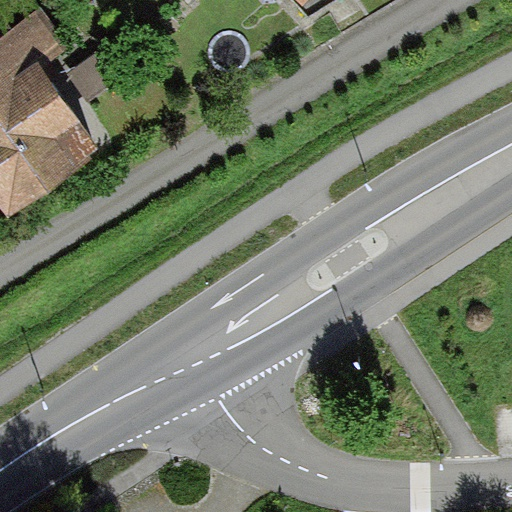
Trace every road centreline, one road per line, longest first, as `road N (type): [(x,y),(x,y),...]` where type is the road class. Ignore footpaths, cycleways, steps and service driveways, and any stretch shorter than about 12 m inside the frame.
road 1 (residential): [(453,0),(0,266)]
road 2 (secondary): [(511,160),(189,361)]
road 3 (residential): [(511,480),(354,482),(266,456),(189,361)]
road 4 (secondary): [(189,361),(0,465)]
